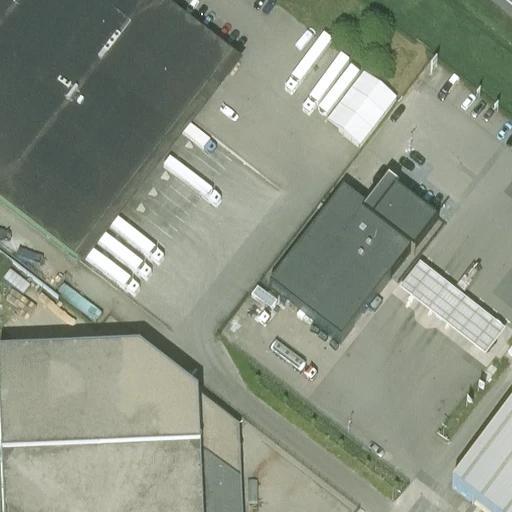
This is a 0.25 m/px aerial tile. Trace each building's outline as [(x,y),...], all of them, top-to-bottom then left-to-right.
[(0,0),(0,203),(77,263),(233,63),(150,0),(0,0)] [(360,150),(399,102),(367,75),(327,123),(360,150)] [(401,193),(387,183),(365,212),(342,194),(268,290),(340,345),(410,255),(413,258),(414,257),(411,254),(434,223),(398,196),(401,193)] [(420,270),(400,296),(485,363),(506,337),(420,270)] [(511,511),(511,410),(451,490),(480,511),(511,511)] [(198,453),(0,462),(0,490),(1,511),(240,511),(239,483),(198,453)]
